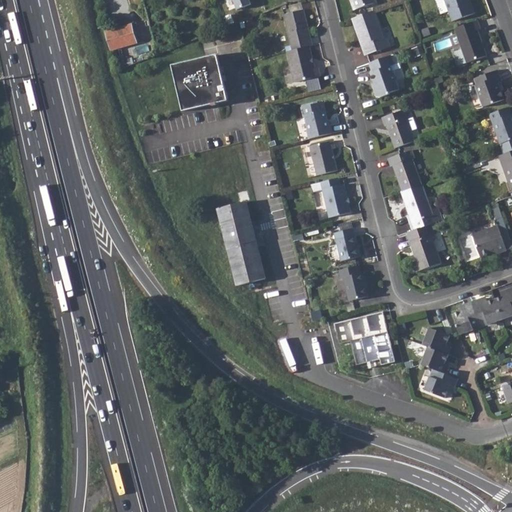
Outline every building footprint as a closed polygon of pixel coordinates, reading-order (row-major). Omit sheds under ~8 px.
[(248,0),(233,0),(237,10),(250,4),(248,0)] [(349,0),(353,10),(373,3),(371,0),(349,0)] [(434,0),(440,14),(447,12),(451,22),(474,14),(469,0),(434,0)] [(282,15),(291,50),(308,46),(312,45),(310,37),(308,38),(306,28),(307,28),(303,10),(282,15)] [(373,11),(351,19),(357,34),(358,34),(363,46),(361,47),(364,55),(389,46),(386,38),(382,39),(373,11)] [(476,20),(453,29),(461,50),(453,53),(458,66),(486,57),(476,31),(480,30),(476,20)] [(106,31),(112,50),(137,43),(131,24),(106,31)] [(291,50),(286,52),(294,83),(320,76),(318,69),(314,69),(308,46),(291,50)] [(216,54),(171,65),(183,111),(228,100),(216,54)] [(390,55),(368,64),(371,72),(369,73),(373,82),(374,82),(375,86),(372,89),(374,96),(378,98),(388,95),(388,93),(398,89),(390,66),(393,65),(390,55)] [(498,72),(472,81),(482,109),(504,101),(497,85),(502,83),(498,72)] [(307,130),(309,139),(331,133),(329,125),(326,126),(324,120),(327,120),(322,102),(300,108),(303,117),(306,117),(309,130),(307,130)] [(509,108),(489,115),(500,145),(511,140),(511,115),(511,116),(509,108)] [(386,126),(395,149),(413,142),(405,119),(408,118),(405,109),(381,118),(384,126),(386,126)] [(333,141),(309,146),(316,176),(337,171),(331,150),(335,149),(333,141)] [(392,166),(401,192),(421,185),(412,160),(415,158),(412,150),(387,159),(390,167),(392,166)] [(511,151),(499,156),(511,190),(511,189),(511,151)] [(338,178),(320,183),(329,218),(350,213),(344,185),(340,186),(338,178)] [(309,185),(311,193),(322,190),(320,183),(309,185)] [(401,192),(399,192),(407,215),(405,217),(410,231),(431,224),(444,219),(442,213),(432,217),(421,185),(401,192)] [(251,222),(246,202),(218,209),(237,286),(265,279),(255,237),(257,236),(258,232),(256,225),(253,221),(251,222)] [(410,231),(409,232),(418,260),(415,261),(418,272),(442,263),(432,236),(435,235),(431,224),(410,231)] [(491,229),(473,235),(481,255),(497,249),(498,252),(506,249),(496,224),(490,227),(491,229)] [(490,227),(472,233),(473,235),(491,229),(490,227)] [(354,228),(334,233),(341,262),(361,257),(354,228)] [(359,266),(339,271),(341,279),(344,279),(349,301),(370,296),(364,273),(361,274),(359,266)] [(501,297),(495,299),(502,320),(511,316),(511,287),(506,289),(507,295),(501,297)] [(480,299),(471,302),(481,328),(502,320),(495,299),(488,302),(482,304),(480,299)] [(465,310),(459,312),(452,315),(460,336),(481,328),(471,302),(463,305),(465,310)] [(322,321),(320,312),(313,313),(315,322),(322,321)] [(382,313),(334,325),(339,344),(350,341),(356,366),(380,360),(381,365),(395,362),(382,313)] [(429,328),(423,345),(428,347),(448,354),(451,346),(446,344),(449,335),(446,333),(429,328)] [(428,347),(422,364),(433,368),(447,374),(450,366),(445,364),(448,354),(428,347)] [(447,374),(433,368),(425,390),(445,398),(447,390),(449,384),(456,386),(458,378),(447,374)] [(511,383),(502,387),(509,404),(511,402),(511,383)] [(449,384),(447,390),(453,393),(456,386),(449,384)]
